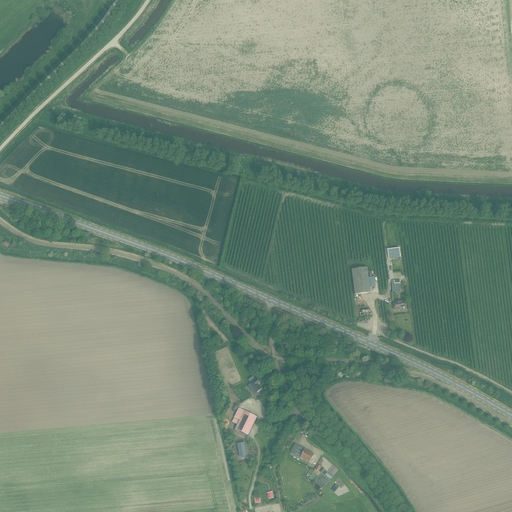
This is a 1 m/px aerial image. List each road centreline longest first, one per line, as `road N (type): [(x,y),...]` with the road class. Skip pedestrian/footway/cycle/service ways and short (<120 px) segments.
road 1 (secondary): [(269,300),(0,196)]
road 2 (secondary): [(511,418),(437,374),(269,300)]
road 3 (unclassified): [(0,149),(150,0)]
road 4 (track): [(273,357),(397,511)]
road 5 (unclassified): [(0,128),(120,0)]
road 6 (unclassified): [(308,423),(273,357),(269,300)]
